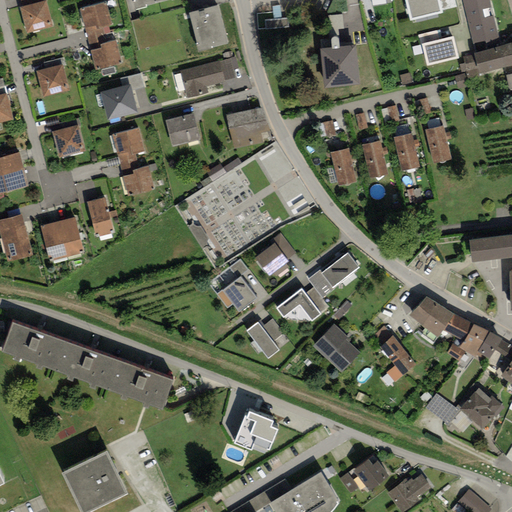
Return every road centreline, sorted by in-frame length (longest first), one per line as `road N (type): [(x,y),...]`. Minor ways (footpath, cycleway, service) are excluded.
road 1 (residential): [(0,303),(511,492)]
road 2 (residential): [(242,0),(269,106),(313,188),(386,260),(511,337)]
road 3 (residential): [(47,186),(0,4)]
road 4 (unknown): [(348,229),(236,319)]
